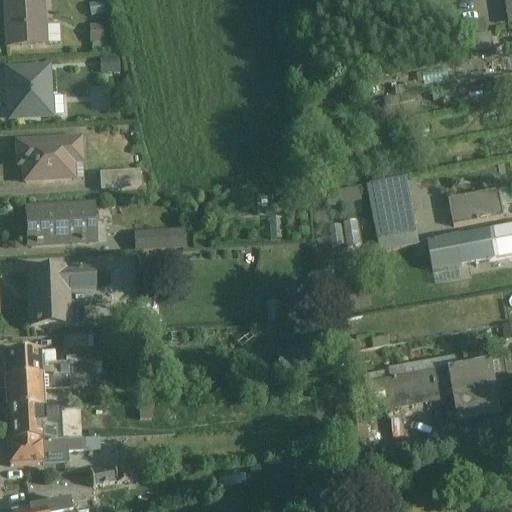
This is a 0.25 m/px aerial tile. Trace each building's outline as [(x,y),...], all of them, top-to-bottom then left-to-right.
[(0,0),(0,25),(2,53),(45,50),(41,0),(0,0)] [(105,33),(105,60),(123,60),(124,34),(105,33)] [(5,128),(51,124),(46,70),(1,74),(5,128)] [(81,185),(80,142),(12,145),(14,188),(81,185)] [(431,254),(430,189),(389,190),(391,255),(431,254)] [(468,232),(511,230),(511,200),(467,202),(468,232)] [(22,251),(92,249),(91,209),(20,211),(22,251)] [(372,228),(359,230),(363,254),(375,252),(372,228)] [(200,238),(149,239),(150,259),(200,258),(200,238)] [(93,297),(91,270),(22,274),(25,333),(69,330),(67,298),(93,297)] [(0,377),(37,377),(36,357),(0,357),(0,377)] [(511,434),(511,375),(466,381),(465,367),(396,375),(401,420),(415,419),(417,438),(430,437),(427,412),(474,407),(478,439),(511,434)] [(75,372),(76,386),(111,385),(111,371),(75,372)] [(0,377),(0,396),(37,395),(37,377),(0,377)] [(0,405),(0,417),(38,416),(37,395),(0,396),(0,405)] [(0,417),(1,448),(39,447),(38,416),(0,417)] [(127,467),(127,446),(81,447),(82,468),(127,467)] [(2,472),(39,471),(39,447),(1,448),(2,472)] [(141,491),(138,474),(104,480),(107,497),(141,491)]
